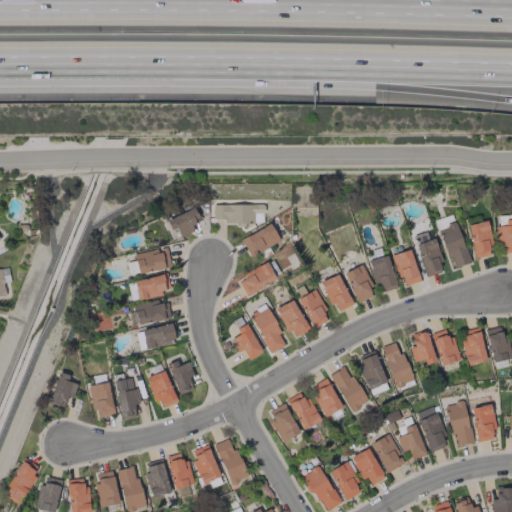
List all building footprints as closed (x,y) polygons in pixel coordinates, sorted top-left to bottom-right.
[(211,204),(211,219),(223,218),(223,223),(262,222),(262,203),(211,204)] [(174,227),(179,237),(192,230),(190,225),(199,221),(191,204),(163,217),(169,230),(174,227)] [(511,251),(511,218),(503,219),(503,225),(494,226),(494,242),(501,242),(502,252),(511,251)] [(467,223),(471,257),(488,255),(487,246),(490,245),(487,221),(467,223)] [(278,239),(267,222),(239,240),(250,257),(278,239)] [(439,227),(449,268),(467,264),(456,223),(439,227)] [(433,237),(427,239),(425,231),(413,234),(422,276),(441,272),(433,237)] [(136,273),(169,266),(165,247),(132,253),(136,273)] [(401,286),(419,280),(408,248),(390,254),(401,286)] [(366,260),(374,285),(378,283),(381,292),(395,287),(384,254),(366,260)] [(236,280),(245,295),(279,275),(270,259),(236,280)] [(373,295),(360,264),(342,272),(355,303),(373,295)] [(333,312),(350,305),(337,273),(320,280),(333,312)] [(133,280),(137,300),(161,295),(160,290),(168,289),(165,274),(133,280)] [(297,296),(309,327),(326,320),(314,289),(297,296)] [(275,307),(289,338),(307,330),(292,299),(275,307)] [(168,319),(166,300),(132,304),(134,323),(168,319)] [(285,343),(262,304),(246,314),(269,353),(285,343)] [(173,342),(169,323),(133,332),(138,351),(173,342)] [(235,352),(241,349),(247,359),(260,352),(245,323),(234,328),(237,334),(228,339),(235,352)] [(510,357),(504,333),(500,334),(498,325),(482,329),(491,362),(510,357)] [(462,330),(463,339),(460,339),(463,364),(483,361),(478,327),(462,330)] [(446,338),(443,329),(428,334),(439,366),(458,359),(450,337),(446,338)] [(412,362),(421,359),(423,364),(433,361),(424,330),(409,334),(413,345),(407,347),(412,362)] [(395,341),(378,347),(394,389),(411,383),(395,341)] [(386,388),(372,350),(354,357),(368,395),(386,388)] [(177,365),(174,360),(164,364),(178,395),(192,389),(186,377),(192,375),(186,361),(177,365)] [(348,414),(365,406),(345,365),(329,373),(348,414)] [(157,408),(175,402),(163,370),(145,376),(157,408)] [(68,375),(57,371),(47,402),(62,407),(65,396),(71,398),(75,383),(66,381),(68,375)] [(117,418),(133,416),(132,404),(137,403),(135,387),(131,388),(129,377),(113,380),(117,418)] [(307,387),(322,417),(340,407),(324,378),(307,387)] [(112,414),(106,381),(86,385),(91,410),(95,409),(97,417),(112,414)] [(318,420),(300,390),(284,399),(301,430),(318,420)] [(471,442),(462,400),(444,405),(453,446),(471,442)] [(297,432),(281,403),(267,410),(271,418),(267,420),(279,442),(297,432)] [(475,441),(491,439),(490,430),(493,429),(489,404),(469,407),(475,441)] [(413,413),(429,451),(443,445),(437,430),(441,429),(431,405),(413,413)] [(401,464),(388,433),(370,441),(382,472),(401,464)] [(211,444),(228,483),(245,476),(228,437),(211,444)] [(199,483),(217,477),(206,444),(190,449),(194,459),(191,460),(199,483)] [(366,487),(383,477),(366,447),(349,456),(366,487)] [(172,489),(191,483),(185,459),(180,461),(178,452),(163,456),(172,489)] [(34,476),(31,474),(36,466),(22,458),(0,492),(0,493),(16,504),(34,476)] [(148,496),(166,493),(161,459),(142,462),(148,496)] [(360,491),(344,461),(327,471),(342,500),(360,491)] [(322,511),(338,503),(317,465),(301,474),(322,511)] [(116,469),(123,510),(141,507),(134,466),(116,469)] [(95,473),(97,482),(93,483),(98,507),(117,503),(110,470),(95,473)] [(42,486),(36,485),(33,509),(54,511),(58,478),(43,477),(42,486)] [(489,499),(489,511),(510,511),(510,486),(493,487),(493,499),(489,499)] [(468,507),(466,497),(453,499),(455,511),(476,511),(475,505),(468,507)] [(448,511),(445,501),(430,505),(432,511),(448,511)]
